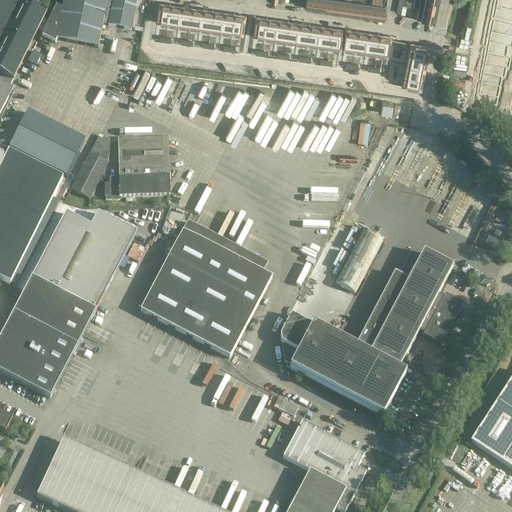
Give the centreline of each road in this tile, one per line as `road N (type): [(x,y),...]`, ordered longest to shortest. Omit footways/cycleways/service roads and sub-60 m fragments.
road 1 (residential): [(153,0),(144,47),(369,78),(377,89),(428,97)]
road 2 (unclassified): [(391,511),(511,284)]
road 3 (residential): [(439,41),(253,7)]
road 4 (unclassified): [(511,178),(465,128),(429,113),(428,97)]
